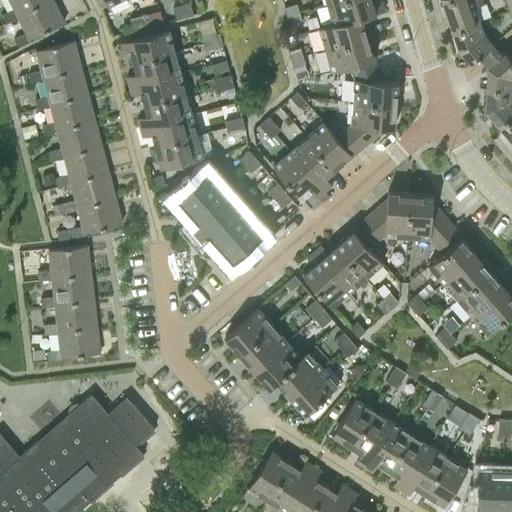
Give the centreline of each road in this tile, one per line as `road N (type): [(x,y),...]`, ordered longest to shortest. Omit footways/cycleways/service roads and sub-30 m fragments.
road 1 (residential): [(164,346),(447,118)]
road 2 (residential): [(412,511),(271,423),(234,423)]
